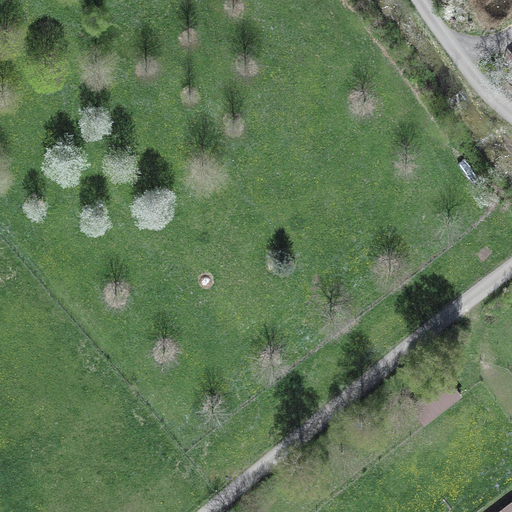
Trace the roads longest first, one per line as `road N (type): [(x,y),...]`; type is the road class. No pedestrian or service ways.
road 1 (residential): [(208,511),(511,269)]
road 2 (residential): [(415,0),(486,98),(511,118)]
